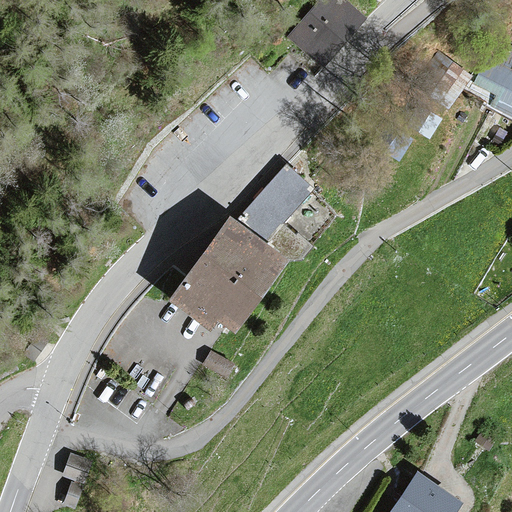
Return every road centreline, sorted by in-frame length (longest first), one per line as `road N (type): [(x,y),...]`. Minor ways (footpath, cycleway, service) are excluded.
road 1 (residential): [(511,156),(365,245),(233,408),(194,439),(123,450),(43,431)]
road 2 (tertiary): [(56,391),(113,291),(260,154),(357,45)]
road 3 (tertiary): [(511,330),(378,433),(295,511)]
